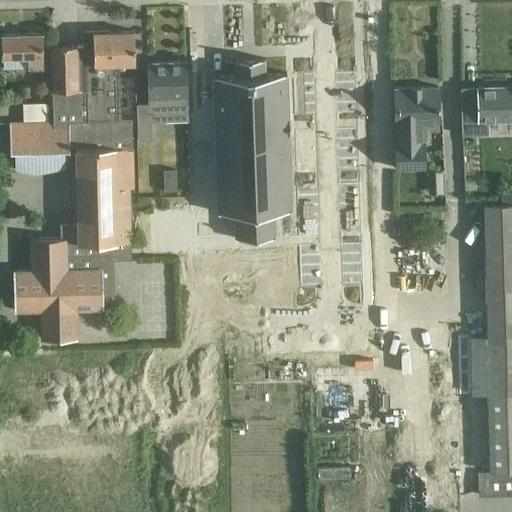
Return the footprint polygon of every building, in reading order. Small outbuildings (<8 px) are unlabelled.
[(86,118),(92,118),(121,117),(120,75),(134,74),(134,61),(134,29),(85,30),(85,44),(77,44),(78,88),(85,88),(86,118)] [(27,55),(27,67),(43,66),(42,32),(1,33),(2,55),(27,55)] [(78,88),(77,44),(51,44),(53,119),(86,118),(85,88),(78,88)] [(235,73),(213,74),(217,211),(235,211),(236,238),(274,236),(273,209),(291,209),(288,133),(290,133),(289,118),(288,118),(286,72),(276,72),(271,72),(263,72),(263,57),(235,58),(235,73)] [(186,96),(185,59),(147,61),(148,102),(149,119),(166,119),(166,110),(185,109),(186,109),(186,96)] [(354,86),(302,88),(307,271),(301,271),(304,359),(369,357),(366,277),(372,277),(369,147),(367,147),(366,106),(372,106),(371,81),(354,81),(354,86)] [(511,84),(491,86),(491,106),(493,106),(493,119),(511,118),(511,84)] [(410,86),(394,86),(395,122),(396,122),(396,139),(394,140),(395,167),(424,166),(423,139),(421,139),(421,121),(438,120),(437,85),(420,86),(420,85),(410,85),(410,86)] [(478,86),(462,87),(463,134),(488,133),(488,119),(493,119),(493,106),(491,106),(491,86),(478,86)] [(23,120),(53,119),(52,102),(23,102),(23,120)] [(132,258),(130,186),(133,186),(132,117),(121,117),(92,118),(93,145),(75,146),(75,165),(76,222),(59,222),(59,236),(30,237),(30,268),(13,269),(13,309),(40,309),(41,338),(76,337),(76,308),(103,307),(103,300),(114,300),(113,258),(132,258)] [(93,145),(92,118),(86,118),(53,119),(8,120),(9,149),(14,149),(14,166),(28,166),(28,167),(35,172),(38,172),(44,166),(75,165),(75,146),(93,145)] [(150,124),(138,124),(138,138),(150,138),(150,124)] [(189,184),(167,184),(167,216),(188,216),(188,189),(202,189),(201,148),(189,148),(189,184)] [(511,469),(511,192),(500,193),(501,203),(483,203),(484,273),(485,285),(486,335),(470,336),(471,393),(486,392),(489,471),(511,469)] [(51,200),(51,211),(73,211),(73,200),(51,200)] [(419,260),(397,260),(397,282),(419,282),(419,260)] [(484,273),(475,273),(475,285),(485,285),(484,273)] [(62,425),(60,343),(28,344),(30,426),(62,425)] [(424,359),(415,358),(414,376),(424,376),(424,359)] [(328,367),(316,367),(317,408),(329,407),(328,367)] [(93,401),(75,401),(75,414),(93,414),(93,401)] [(378,431),(367,432),(368,442),(379,441),(378,431)] [(63,511),(63,432),(32,432),(31,511),(63,511)] [(344,457),(313,458),(313,469),(344,469),(344,457)] [(511,492),(511,469),(489,471),(477,471),(478,494),(511,492)]
